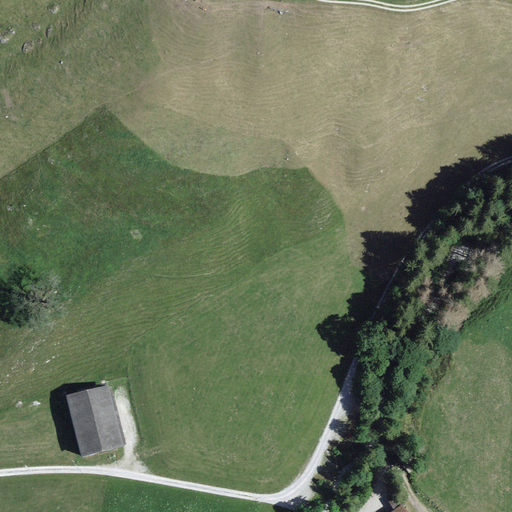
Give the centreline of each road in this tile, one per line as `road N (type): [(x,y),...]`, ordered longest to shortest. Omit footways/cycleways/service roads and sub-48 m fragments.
road 1 (track): [(285,500),(338,409),(390,277),(467,183),(511,155)]
road 2 (track): [(0,471),(127,472),(285,500)]
